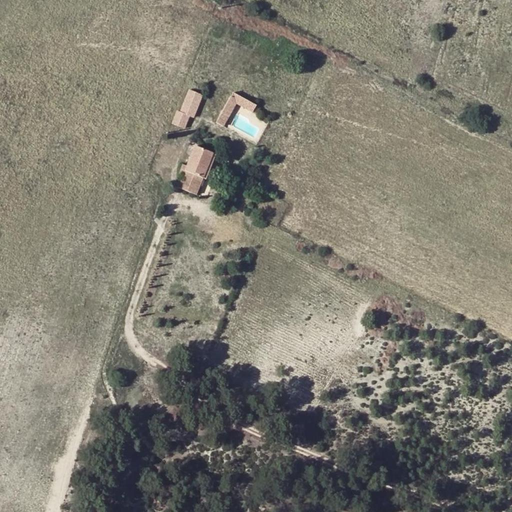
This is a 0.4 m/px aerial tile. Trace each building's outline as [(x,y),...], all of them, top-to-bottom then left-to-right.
[(203,93),(191,88),(181,110),(189,114),(193,115),(203,93)] [(235,92),(221,115),(227,119),(237,103),(253,113),(257,106),(235,92)] [(181,110),(178,108),(172,120),(184,126),(189,114),(181,110)] [(227,119),(221,115),(216,122),(223,125),(227,119)] [(212,150),(195,143),(187,163),(183,162),(179,171),(186,174),(184,177),(182,176),(178,184),(195,191),(212,150)]
